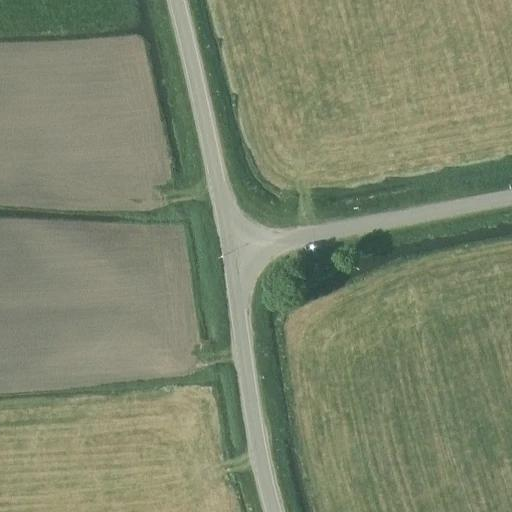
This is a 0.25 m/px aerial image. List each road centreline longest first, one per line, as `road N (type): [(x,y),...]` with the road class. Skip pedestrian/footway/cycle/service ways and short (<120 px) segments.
road 1 (unclassified): [(229,253),(511,197)]
road 2 (unclassified): [(229,253),(273,511)]
road 3 (unclassified): [(176,0),(229,253)]
road 4 (track): [(0,189),(218,192)]
